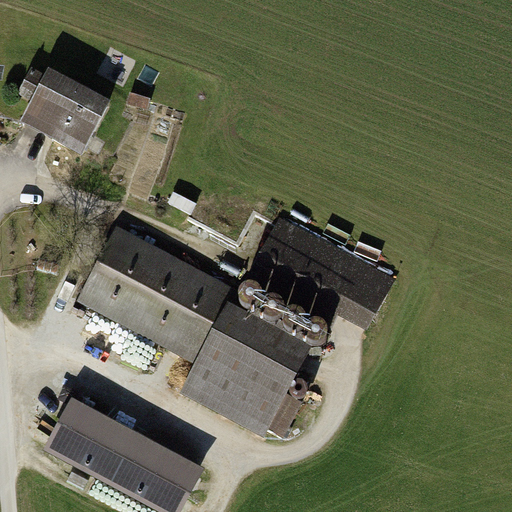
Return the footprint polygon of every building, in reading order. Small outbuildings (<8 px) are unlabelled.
[(35,102),(25,121),(54,137),(53,139),(83,155),(108,107),(49,76),(47,79),(32,72),(20,94),(35,102)] [(151,101),(132,95),(129,104),(148,110),(151,101)] [(282,223),(249,284),(329,328),(335,317),(362,332),(389,280),(282,223)] [(119,232),(81,302),(200,365),(185,393),(264,436),(267,431),(282,439),(301,403),(286,395),(308,353),(234,313),(238,307),(232,304),(237,295),(119,232)] [(178,511),(198,474),(75,408),(51,453),(162,511),(178,511)]
